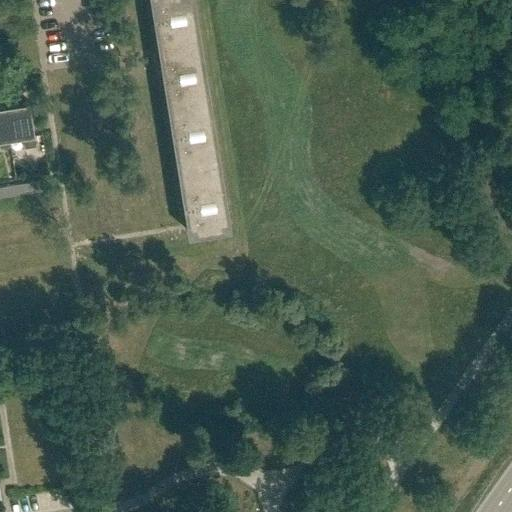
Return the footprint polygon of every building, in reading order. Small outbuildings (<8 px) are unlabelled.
[(150,0),(157,40),(199,34),(193,0),(150,0)] [(167,104),(210,97),(199,34),(157,40),(167,104)] [(178,167),(220,160),(210,97),(167,104),(178,167)] [(28,101),(3,105),(8,137),(22,135),(24,147),(35,145),(34,136),(33,133),(28,101)] [(0,147),(10,146),(8,137),(3,105),(0,105),(0,147)] [(220,160),(178,167),(188,231),(230,224),(220,160)] [(16,184),(17,193),(42,189),(40,180),(16,184)] [(0,196),(17,193),(16,184),(0,186),(0,196)]
